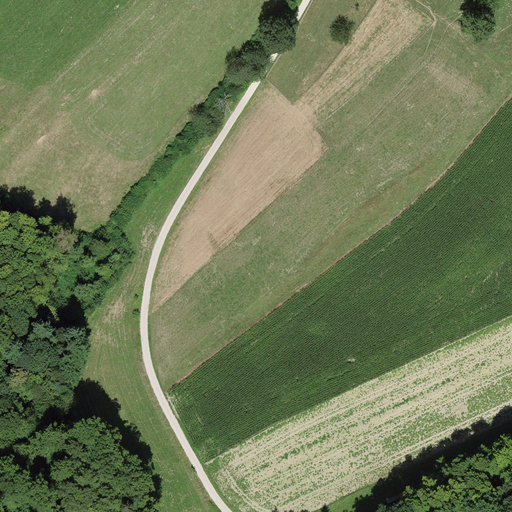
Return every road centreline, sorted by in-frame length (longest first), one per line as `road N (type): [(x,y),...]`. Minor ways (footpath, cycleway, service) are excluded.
road 1 (track): [(226,511),(151,375),(147,288),(179,204),(307,0)]
road 2 (track): [(511,452),(378,511)]
